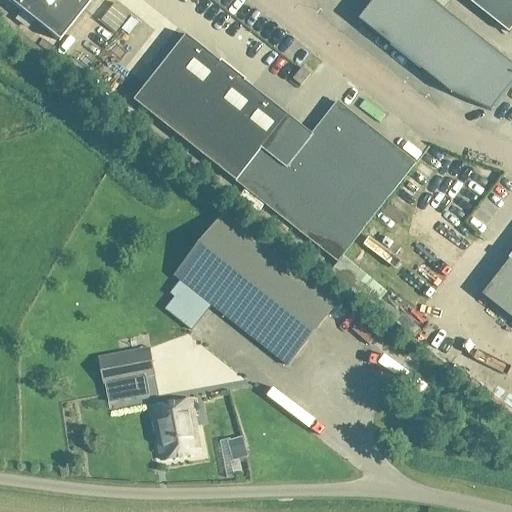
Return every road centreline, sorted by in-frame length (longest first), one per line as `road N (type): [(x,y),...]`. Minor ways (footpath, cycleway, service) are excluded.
road 1 (unclassified): [(499,511),(375,491),(111,491),(0,476)]
road 2 (unclassified): [(511,156),(414,111),(275,0)]
